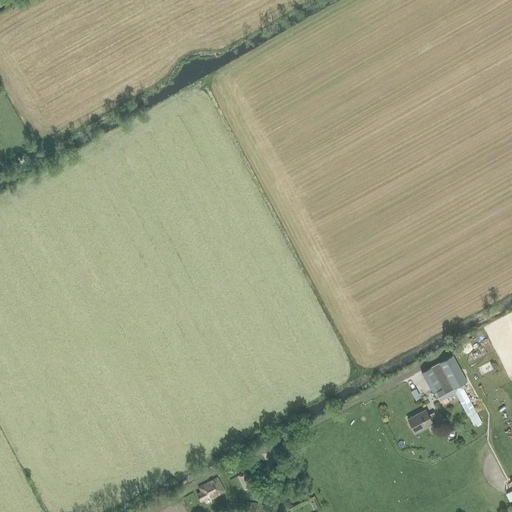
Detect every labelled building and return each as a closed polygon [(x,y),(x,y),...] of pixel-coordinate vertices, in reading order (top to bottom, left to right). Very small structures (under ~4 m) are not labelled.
[(435,392),(441,401),(443,405),(449,402),(447,398),(455,393),(468,416),(472,413),(475,420),(479,418),(475,411),(463,389),(466,387),(461,379),(458,380),(456,375),(448,380),(447,378),(460,372),(452,356),(421,373),(432,393),(435,392)] [(433,423),(438,420),(434,412),(429,415),(426,409),(408,419),(415,432),(433,423)] [(245,490),(252,486),(246,473),(239,477),(245,490)] [(211,499),(225,492),(217,478),(199,487),(201,492),(197,494),(201,501),(210,497),(211,499)] [(246,508),(257,510),(258,503),(247,501),(246,508)]
